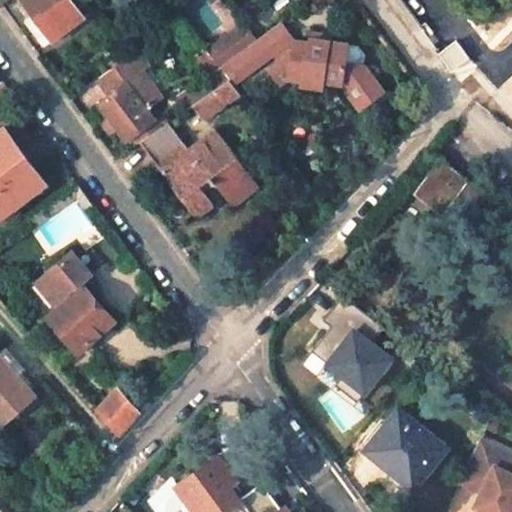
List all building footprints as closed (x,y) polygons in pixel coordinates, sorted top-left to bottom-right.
[(29,20),(48,45),(86,15),(74,0),(24,0),(35,14),(29,20)] [(279,20),(276,22),(254,39),(238,51),(250,67),(272,51),(279,61),(269,69),(278,82),(288,76),(300,78),(300,83),(321,86),(322,78),(340,81),(360,106),(383,90),(362,62),(364,52),(357,44),(328,40),(311,38),(309,38),(309,42),(293,41),(279,20)] [(241,22),(206,48),(218,65),(238,51),(254,39),(241,22)] [(311,38),(328,40),(329,34),(311,32),(311,38)] [(456,41),(438,54),(451,72),(469,59),(456,41)] [(238,51),(218,65),(220,68),(230,81),(231,82),(250,67),(238,51)] [(117,125),(127,137),(154,116),(145,105),(163,92),(144,66),(139,70),(128,57),(104,76),(114,89),(99,101),(108,113),(102,117),(111,129),(117,125)] [(195,104),(230,81),(220,68),(186,92),(195,104)] [(240,94),(230,81),(195,104),(205,118),(240,94)] [(3,83),(0,85),(0,106),(13,97),(3,83)] [(195,104),(186,92),(178,97),(187,110),(195,104)] [(141,140),(158,163),(192,212),(213,198),(202,182),(213,174),(230,198),(255,180),(219,130),(186,154),(182,146),(186,144),(170,121),(141,140)] [(0,131),(0,216),(24,198),(15,185),(32,174),(0,131)] [(441,158),(416,190),(442,211),(454,196),(474,212),(489,195),(441,158)] [(15,185),(24,198),(41,185),(32,174),(15,185)] [(79,185),(31,218),(36,225),(78,196),(86,208),(93,203),(79,185)] [(117,322),(89,289),(85,293),(83,294),(78,288),(91,276),(73,256),(39,285),(61,313),(55,318),(83,351),(117,322)] [(345,292),(326,317),(334,323),(314,348),(345,372),(337,382),(359,399),(394,356),(373,340),(386,324),(345,292)] [(0,408),(6,416),(33,393),(0,352),(0,408)] [(143,412),(120,387),(98,409),(121,434),(143,412)] [(448,444),(402,405),(367,447),(408,481),(428,458),(432,462),(448,444)] [(460,478),(483,489),(479,496),(487,499),(483,506),(480,511),(511,511),(511,450),(480,435),(460,478)] [(241,478),(222,452),(179,483),(200,511),(226,511),(243,500),(233,485),(241,478)] [(243,500),(226,511),(291,511),(287,505),(283,508),(265,484),(243,500)] [(487,499),(479,496),(476,503),(483,506),(487,499)]
